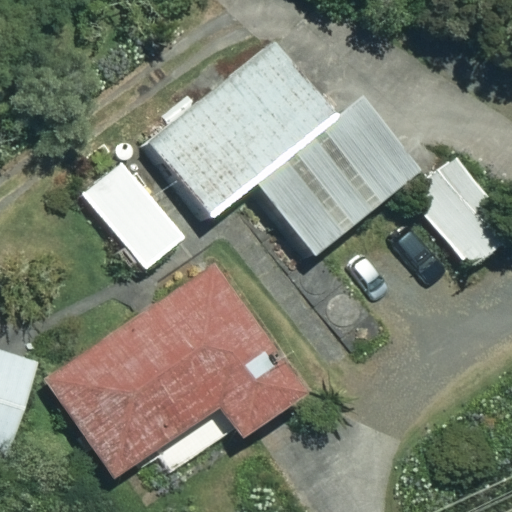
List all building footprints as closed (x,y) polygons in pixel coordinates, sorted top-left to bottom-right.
[(151,138),(214,215),(338,116),(275,40),(151,138)] [(407,193),(469,271),(511,235),(511,225),(456,155),(407,193)] [(85,196),(145,268),(184,236),(123,164),(85,196)] [(46,379),(116,479),(158,450),(173,472),(237,427),(245,439),(309,394),(216,261),(46,379)] [(0,456),(7,458),(38,361),(0,348),(0,456)]
